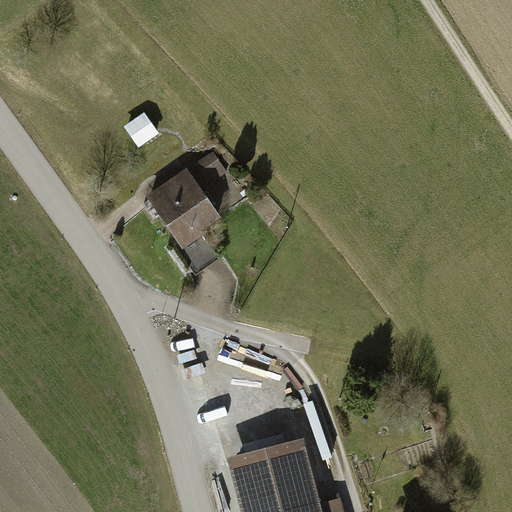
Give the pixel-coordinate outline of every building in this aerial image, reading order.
[(128,120),(141,139),(162,126),(149,106),(128,120)] [(198,164),(210,182),(226,171),(214,153),(198,164)] [(187,172),(152,196),(182,238),(217,214),(187,172)] [(209,232),(189,241),(200,266),(220,257),(209,232)] [(306,439),(228,459),(241,511),(345,511),(342,499),(322,504),(306,439)]
